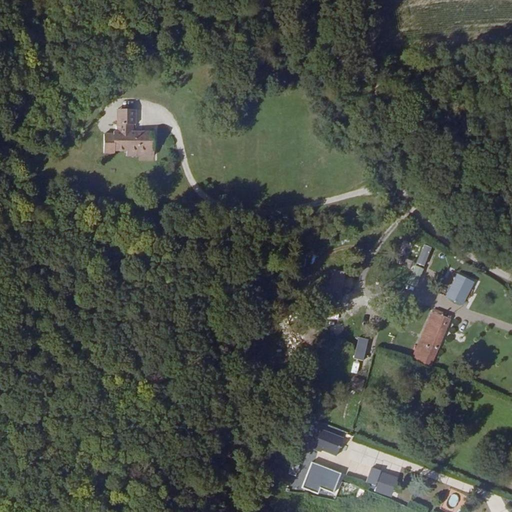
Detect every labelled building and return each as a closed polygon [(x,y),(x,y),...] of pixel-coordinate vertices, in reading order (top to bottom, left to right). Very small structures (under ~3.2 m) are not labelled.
[(137,110),(117,110),(117,129),(121,131),(127,138),(135,131),(135,126),(137,126),(137,110)] [(156,156),(156,131),(135,131),(127,138),(121,131),(114,131),(114,134),(105,134),(105,154),(116,154),(116,152),(127,152),(127,156),(156,156)] [(401,254),(411,257),(414,245),(404,242),(401,254)] [(425,245),(423,251),(433,256),(435,250),(425,245)] [(401,257),(399,265),(411,269),(413,261),(401,257)] [(333,270),(325,301),(340,304),(347,273),(333,270)] [(465,306),(475,282),(457,274),(446,298),(465,306)] [(409,280),(393,276),(392,283),(406,287),(409,280)] [(445,342),(428,335),(409,384),(425,391),(426,391),(445,342)] [(343,353),(339,374),(349,376),(353,355),(343,353)] [(355,378),(352,391),(362,393),(365,380),(355,378)] [(322,429),(314,449),(338,458),(345,438),(322,429)] [(340,470),(342,464),(322,456),(319,462),(340,470)] [(322,488),(335,494),(343,474),(314,462),(303,488),(319,495),(322,488)] [(292,465),(289,475),(297,477),(300,466),(292,465)] [(368,484),(377,486),(376,493),(393,497),(398,475),(370,470),(368,484)] [(399,497),(397,505),(409,507),(410,500),(399,497)]
